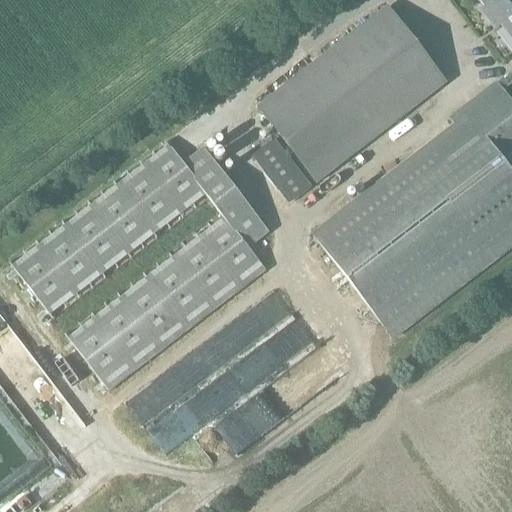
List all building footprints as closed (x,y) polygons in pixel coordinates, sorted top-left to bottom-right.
[(511,39),(511,0),(496,0),(482,12),(494,27),(499,23),(511,39)] [(258,109),(275,131),(316,184),(445,85),(387,9),(258,109)] [(449,121),(454,128),(312,238),(391,340),(511,246),(511,176),(510,174),(511,172),(511,103),(497,84),(449,121)] [(184,148),(203,136),(198,128),(179,139),(184,148)] [(287,207),(316,184),(275,131),(246,154),(287,207)] [(247,249),(268,234),(204,150),(183,166),(166,144),(9,264),(52,321),(208,201),(221,216),(65,336),(108,393),(265,272),(247,249)] [(0,291),(8,303),(16,298),(3,279),(0,281),(0,291)] [(195,411),(207,426),(244,397),(232,382),(195,411)] [(0,410),(0,435),(47,511),(74,494),(69,487),(65,489),(11,404),(0,410)]
